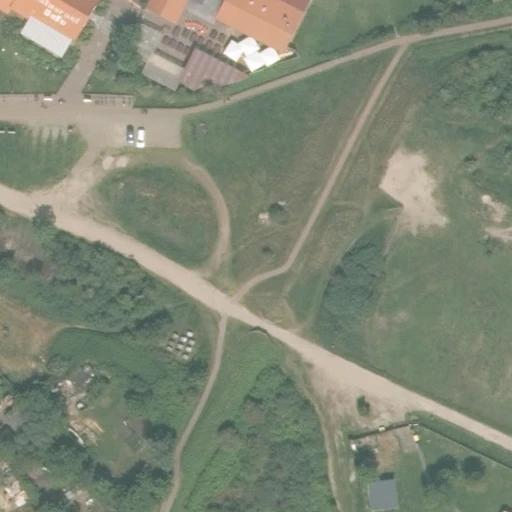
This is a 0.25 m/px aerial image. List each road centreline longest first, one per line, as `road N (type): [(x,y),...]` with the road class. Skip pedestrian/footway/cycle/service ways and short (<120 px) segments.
road 1 (track): [(227,307),(511,445)]
road 2 (track): [(33,209),(105,175),(166,173),(189,183),(207,198),(217,232),(208,266),(192,285)]
road 3 (track): [(0,194),(145,257),(227,307)]
road 4 (track): [(0,112),(186,111)]
road 5 (track): [(313,352),(335,511)]
road 6 (track): [(399,393),(427,485),(454,511)]
road 7 (track): [(0,366),(28,367),(49,339),(3,302)]
